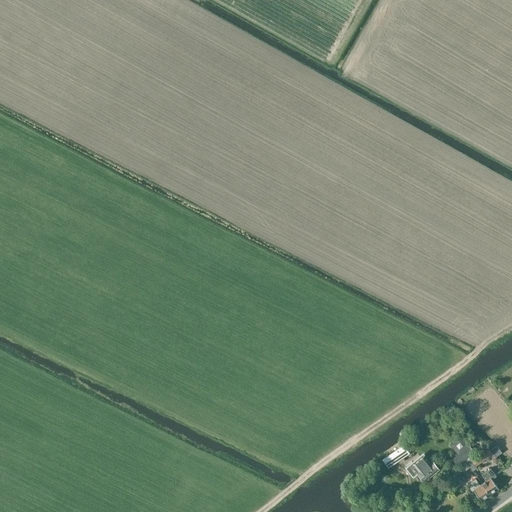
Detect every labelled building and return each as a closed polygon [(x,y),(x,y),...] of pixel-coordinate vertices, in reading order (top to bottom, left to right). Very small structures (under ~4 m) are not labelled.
[(460,435),(449,443),(458,453),(452,458),(458,466),(474,451),(460,435)] [(409,453),(402,443),(381,459),(388,467),(398,461),(396,460),(402,455),(403,457),(409,453)] [(488,448),(471,461),(475,466),(492,453),(488,448)] [(412,461),(405,467),(413,476),(417,473),(424,481),(439,468),(432,460),(430,461),(425,454),(422,456),(414,463),(412,461)] [(485,480),(481,483),(490,495),(499,489),(491,479),(496,475),(490,467),(481,474),(485,480)] [(454,471),(449,474),(454,481),(459,478),(454,471)] [(481,501),(490,495),(481,483),(480,484),(476,478),(467,485),(471,491),(473,490),(481,501)]
